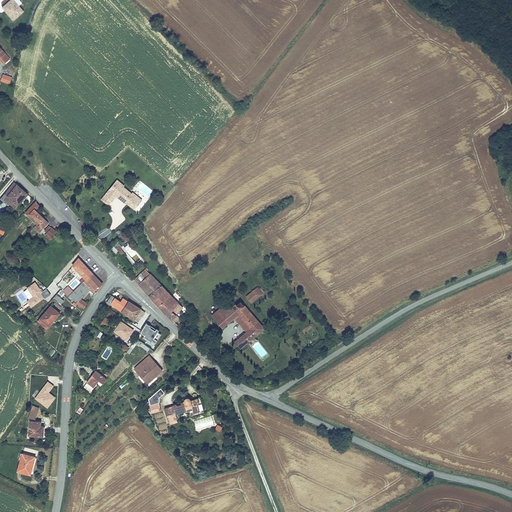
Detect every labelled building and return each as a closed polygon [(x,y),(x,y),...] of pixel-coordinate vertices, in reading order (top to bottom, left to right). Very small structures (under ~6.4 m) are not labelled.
[(24,11),(19,5),(22,3),(19,0),(9,0),(2,6),(13,20),(24,11)] [(0,59),(4,64),(10,58),(0,46),(0,59)] [(10,84),(12,77),(3,74),(0,81),(10,84)] [(123,186),(124,185),(117,179),(101,199),(108,205),(115,195),(123,186)] [(1,197),(14,208),(28,192),(14,181),(1,197)] [(126,204),(126,203),(134,209),(142,199),(132,191),(132,192),(123,186),(115,195),(126,204)] [(35,201),(24,212),(37,224),(42,229),(49,221),(35,209),(39,205),(35,201)] [(34,227),(39,232),(42,229),(37,224),(34,227)] [(49,240),(57,231),(52,226),(51,227),(49,225),(44,230),(46,232),(44,235),(49,240)] [(120,243),(111,249),(115,254),(118,252),(122,257),(125,254),(122,250),(124,249),(120,243)] [(95,290),(103,283),(79,256),(71,263),(83,277),(85,279),(92,286),(95,290)] [(134,279),(159,306),(171,295),(162,284),(150,273),(149,273),(145,269),(134,279)] [(92,286),(85,279),(82,282),(67,295),(76,301),(80,297),(90,288),(92,286)] [(44,298),(40,292),(42,292),(35,282),(27,288),(33,296),(27,301),(31,307),(44,298)] [(257,286),(255,288),(260,295),(264,291),(260,287),(259,288),(257,286)] [(251,303),(260,295),(255,288),(246,296),(251,303)] [(53,297),(61,304),(64,300),(57,294),(53,297)] [(113,304),(123,311),(130,301),(126,298),(124,302),(114,294),(107,303),(112,306),(113,304)] [(176,314),(183,307),(171,295),(159,306),(174,323),(179,317),(176,314)] [(84,308),(88,303),(80,297),(76,301),(75,302),(84,308)] [(235,341),(241,348),(249,342),(255,337),(265,328),(241,300),(236,304),(235,303),(228,309),(216,319),(223,328),(235,317),(239,313),(251,327),(246,331),(235,341)] [(123,311),(128,314),(135,304),(130,301),(123,311)] [(60,312),(51,304),(46,310),(55,318),(60,312)] [(135,304),(128,314),(135,319),(139,314),(142,309),(135,304)] [(224,304),(212,315),(216,319),(228,309),(224,304)] [(55,318),(46,310),(40,318),(49,326),(55,318)] [(116,313),(111,310),(108,314),(113,318),(116,313)] [(235,317),(246,331),(251,327),(239,313),(235,317)] [(105,317),(100,324),(105,327),(110,320),(105,317)] [(127,341),(135,329),(121,320),(113,331),(127,341)] [(157,329),(148,323),(141,332),(145,335),(143,338),(154,346),(162,335),(159,333),(160,330),(158,328),(157,329)] [(258,341),(255,337),(249,342),(252,346),(258,341)] [(130,347),(124,342),(121,347),(127,351),(130,347)] [(139,342),(137,345),(147,352),(149,348),(139,342)] [(149,355),(134,367),(148,383),(163,370),(149,355)] [(102,383),(106,378),(95,369),(86,381),(87,382),(83,387),(90,393),(99,380),(102,383)] [(47,381),(34,399),(47,409),(56,398),(49,393),(54,386),(47,381)] [(178,419),(176,413),(189,409),(190,413),(200,410),(198,402),(199,402),(198,397),(192,398),(191,397),(190,396),(189,396),(188,396),(187,396),(186,397),(185,397),(184,398),(184,399),(184,400),(173,403),(173,404),(165,407),(168,421),(169,421),(177,419),(178,419)] [(158,400),(149,403),(152,412),(161,409),(158,400)] [(39,407),(33,405),(28,417),(35,420),(39,407)] [(29,419),(28,435),(43,436),(44,425),(41,425),(41,420),(29,419)] [(30,475),(36,456),(22,452),(16,471),(30,475)]
